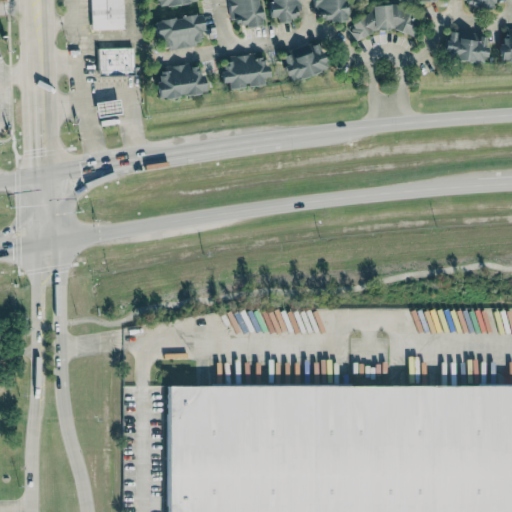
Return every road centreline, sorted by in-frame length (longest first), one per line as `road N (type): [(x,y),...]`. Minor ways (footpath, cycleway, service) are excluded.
road 1 (primary): [(46,244),(253,210),(476,188)]
road 2 (tertiary): [(85,511),(59,390),(59,264),(46,244)]
road 3 (tertiary): [(46,244),(36,270),(30,511)]
road 4 (primary): [(511,115),(273,137)]
road 5 (primary): [(273,137),(154,156)]
